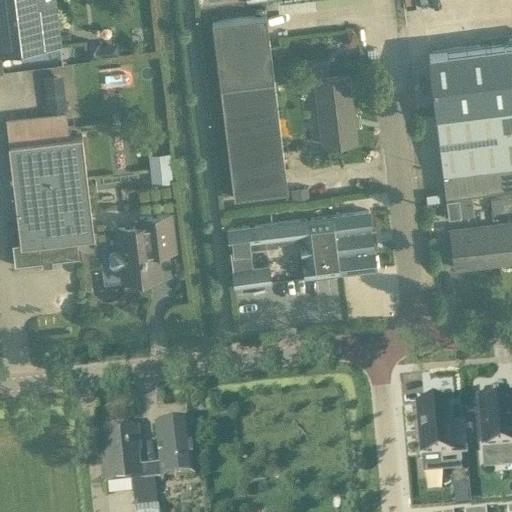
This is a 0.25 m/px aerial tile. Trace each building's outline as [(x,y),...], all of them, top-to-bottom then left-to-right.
[(0,0),(0,51),(60,44),(54,0),(0,0)] [(211,22),(202,24),(203,31),(212,30),(233,197),(287,191),(265,15),(211,22)] [(347,46),(353,45),(357,40),(357,34),(352,31),(346,31),(342,36),(343,42),(347,46)] [(511,42),(427,53),(445,197),(511,188),(511,42)] [(100,56),(98,43),(86,45),(88,57),(100,56)] [(314,81),(322,146),(356,141),(348,77),(314,81)] [(66,110),(62,80),(43,82),(47,113),(66,110)] [(78,258),(75,238),(93,236),(81,135),(7,143),(19,244),(12,244),(14,266),(78,258)] [(170,149),(160,150),(163,182),(173,181),(170,149)] [(306,187),(291,189),(293,201),(308,200),(306,187)] [(504,209),(503,197),(491,198),(492,210),(504,209)] [(448,219),(461,217),(458,199),(446,201),(448,219)] [(332,215),(339,273),(375,268),(368,211),(332,215)] [(169,214),(139,218),(140,226),(116,229),(119,251),(112,252),(110,254),(111,264),(115,267),(121,266),(123,280),(158,276),(153,228),(170,226),(169,214)] [(332,215),(227,228),(234,285),(270,281),(268,265),(252,266),(250,250),(278,247),(277,243),(287,242),(287,236),(299,235),(299,241),(304,277),(339,273),(332,215)] [(511,221),(493,224),(497,263),(511,261),(511,221)] [(454,268),(497,263),(493,224),(449,229),(454,268)] [(482,404),(477,404),(482,456),(511,453),(511,429),(510,405),(509,401),(496,402),(495,398),(481,399),(482,404)] [(431,408),(416,410),(420,459),(440,458),(440,467),(441,467),(459,466),(460,466),(459,457),(466,456),(463,425),(447,426),(446,407),(444,407),(443,404),(431,405),(431,408)] [(136,430),(100,433),(105,485),(130,482),(133,509),(133,511),(157,511),(157,507),(153,481),(161,480),(193,477),(187,423),(155,427),(159,465),(137,468),(135,453),(138,453),(136,430)] [(467,486),(451,488),(453,506),(469,505),(467,486)]
